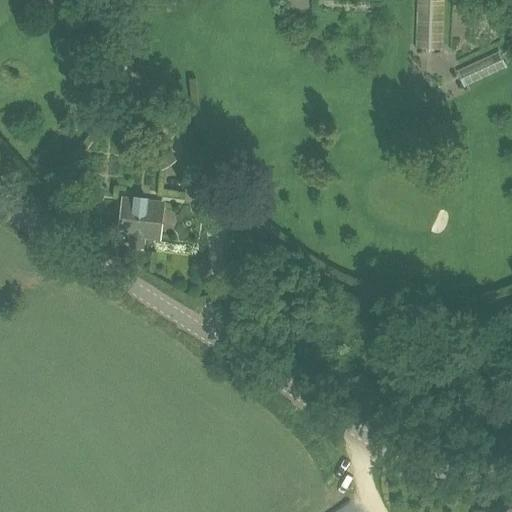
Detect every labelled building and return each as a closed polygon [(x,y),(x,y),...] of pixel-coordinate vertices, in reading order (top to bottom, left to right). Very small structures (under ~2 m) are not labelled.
[(444,0),(417,0),(416,49),(443,50),(444,0)] [(465,88),(506,69),(499,51),(457,71),(465,88)] [(511,74),(475,90),(480,101),(511,88),(511,74)] [(144,142),(162,170),(178,160),(159,132),(144,142)] [(148,199),(135,197),(134,199),(124,198),(120,235),(130,236),(129,246),(143,248),(144,238),(154,239),(157,202),(147,201),(148,199)] [(443,350),(443,368),(470,367),(470,349),(443,350)]
